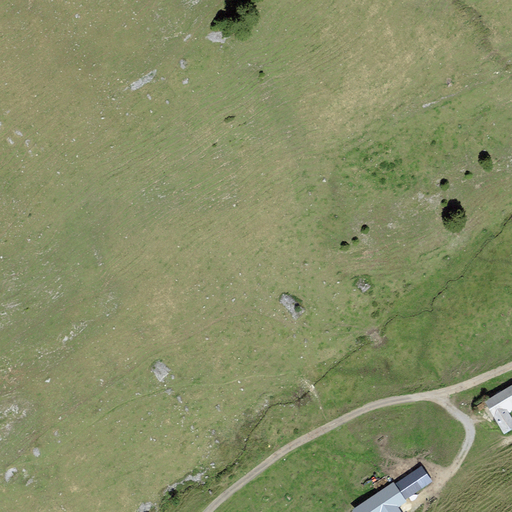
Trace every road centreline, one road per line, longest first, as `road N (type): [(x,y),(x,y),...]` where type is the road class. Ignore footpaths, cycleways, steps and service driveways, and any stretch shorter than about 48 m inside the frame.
road 1 (track): [(329,425),(511,365)]
road 2 (track): [(329,425),(207,511)]
